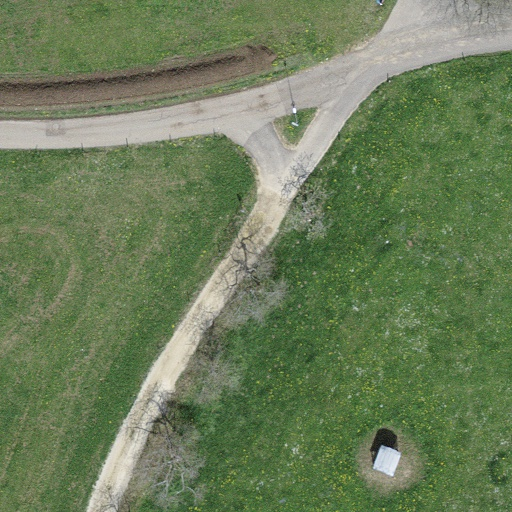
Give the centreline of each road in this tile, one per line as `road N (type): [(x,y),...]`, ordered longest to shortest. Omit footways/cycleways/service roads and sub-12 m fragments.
road 1 (unclassified): [(101,511),(184,347),(293,188)]
road 2 (residential): [(243,118),(86,147),(0,145)]
road 3 (residential): [(511,39),(372,73)]
road 4 (unclassified): [(293,188),(372,73)]
road 5 (residential): [(372,73),(243,118)]
